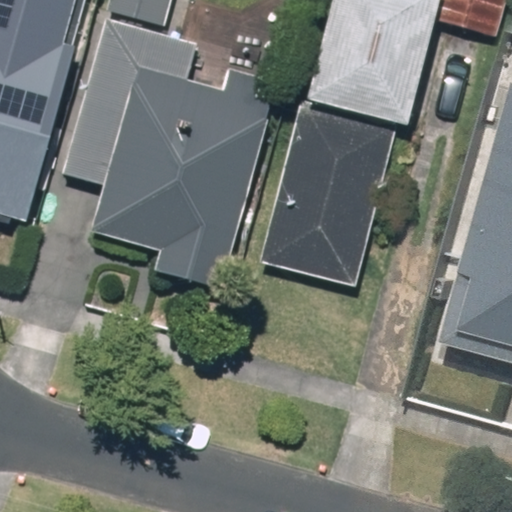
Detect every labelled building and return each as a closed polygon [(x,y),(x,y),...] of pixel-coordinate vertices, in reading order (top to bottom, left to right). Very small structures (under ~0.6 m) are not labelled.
[(0,0),(0,209),(31,219),(93,0),(0,0)] [(114,0),(111,12),(166,27),(173,0),(114,0)] [(422,123),(447,22),(505,36),(511,4),(511,0),(345,0),(321,98),(422,123)] [(191,82),(202,46),(114,21),(69,177),(111,189),(99,233),(167,252),(162,270),(232,290),(273,150),(263,147),(282,80),(235,67),(227,92),(191,82)] [(357,289),(393,163),(300,136),(264,262),(357,289)] [(511,357),(511,169),(462,343),(511,357)]
